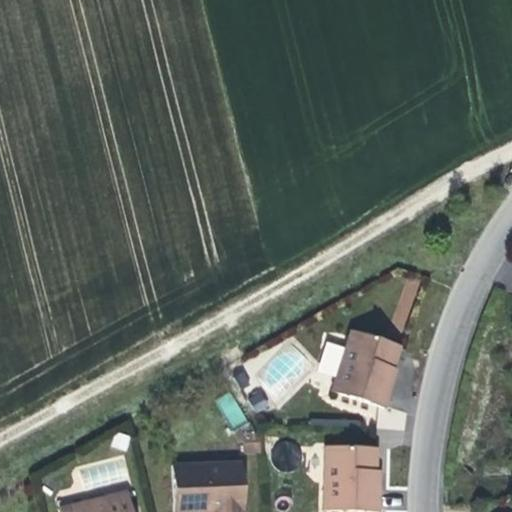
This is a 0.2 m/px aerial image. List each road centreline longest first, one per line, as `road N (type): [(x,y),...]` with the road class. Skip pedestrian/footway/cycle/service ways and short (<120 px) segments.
road 1 (track): [(511,148),(0,434)]
road 2 (residential): [(421,511),(425,445),(446,348),(474,276),(511,215)]
